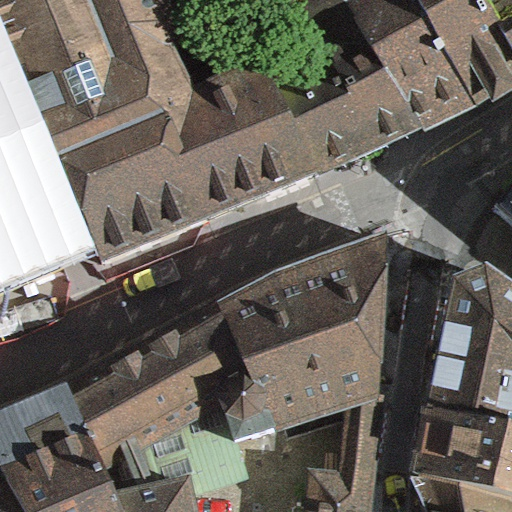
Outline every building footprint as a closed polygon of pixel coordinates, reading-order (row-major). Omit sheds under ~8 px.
[(0,268),(47,249),(45,244),(87,226),(102,264),(137,250),(242,207),(314,177),(258,71),(193,105),(168,55),(174,29),(157,0),(0,0),(0,32),(6,48),(0,50),(0,268)] [(258,71),(314,177),(354,158),(420,128),(355,26),(339,0),(289,0),(319,47),(264,74),(261,70),(258,71)] [(413,0),(339,0),(355,26),(420,128),(438,120),(472,103),(413,0)] [(511,0),(413,0),(472,103),(494,90),(511,78),(511,0)] [(511,195),(499,214),(511,224),(511,195)] [(310,511),(368,511),(378,401),(375,401),(386,241),(364,249),(277,281),(185,331),(69,395),(115,502),(119,511),(192,511),(189,496),(248,477),(237,443),(350,407),(344,482),(313,478),(310,511)] [(511,294),(486,276),(470,282),(458,287),(441,366),(432,411),(511,430),(511,294)] [(119,511),(115,502),(69,395),(12,419),(0,424),(0,472),(18,511),(119,511)] [(511,430),(432,411),(424,455),(420,478),(511,500),(511,430)] [(18,511),(0,472),(0,511),(18,511)] [(511,511),(511,500),(420,478),(419,481),(433,511),(511,511)]
